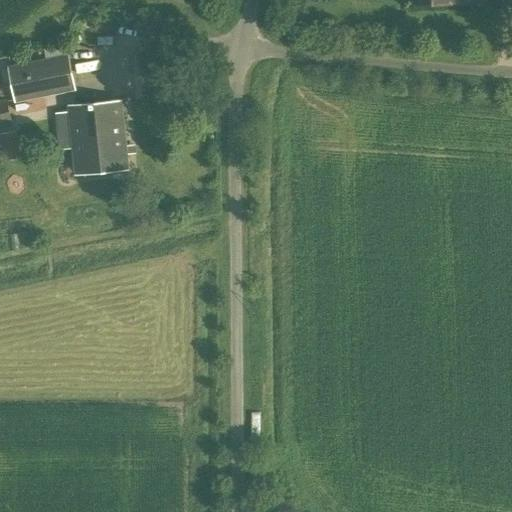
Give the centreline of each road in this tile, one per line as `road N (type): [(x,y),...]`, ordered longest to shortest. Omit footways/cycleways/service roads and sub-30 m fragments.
road 1 (unclassified): [(240,47),(231,137),(236,511)]
road 2 (unclassified): [(240,47),(511,73)]
